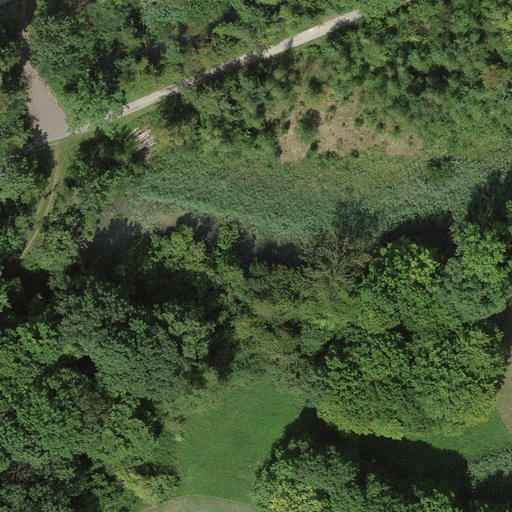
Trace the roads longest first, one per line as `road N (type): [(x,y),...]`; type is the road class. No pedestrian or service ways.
road 1 (track): [(420,0),(0,166)]
road 2 (track): [(0,270),(49,194),(67,140),(4,0)]
